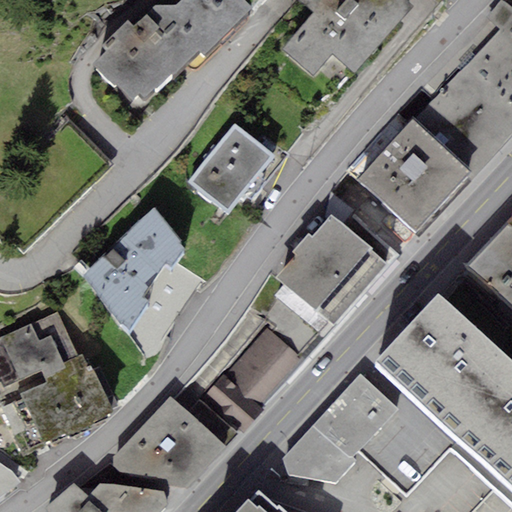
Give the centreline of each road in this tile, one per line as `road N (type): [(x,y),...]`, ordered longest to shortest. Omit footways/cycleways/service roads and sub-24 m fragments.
road 1 (residential): [(479,0),(319,173),(164,382),(20,511)]
road 2 (secondary): [(511,174),(236,475)]
road 3 (residential): [(0,270),(27,268),(71,238),(270,15)]
